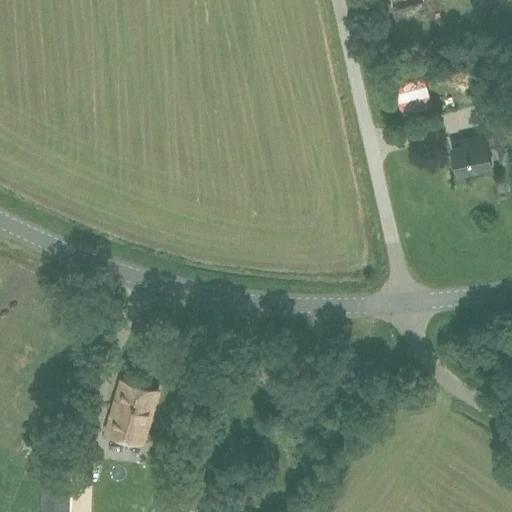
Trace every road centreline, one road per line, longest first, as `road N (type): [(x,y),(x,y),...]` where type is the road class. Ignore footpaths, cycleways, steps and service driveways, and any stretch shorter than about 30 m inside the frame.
road 1 (tertiary): [(403,306),(275,306),(194,294),(72,256),(0,221)]
road 2 (unclassified): [(403,306),(338,0)]
road 3 (unclassified): [(511,421),(439,374),(403,306)]
